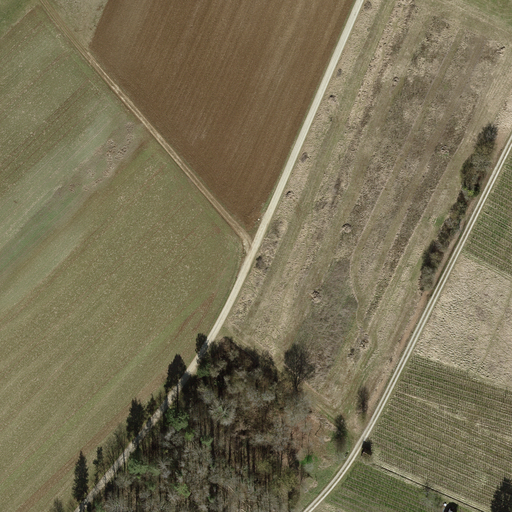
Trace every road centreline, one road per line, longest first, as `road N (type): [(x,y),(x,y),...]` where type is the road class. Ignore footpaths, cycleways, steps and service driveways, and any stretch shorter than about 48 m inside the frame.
road 1 (track): [(359,0),(225,313),(195,366),(79,511)]
road 2 (track): [(511,140),(354,449),(302,511)]
road 3 (track): [(255,248),(41,0)]
